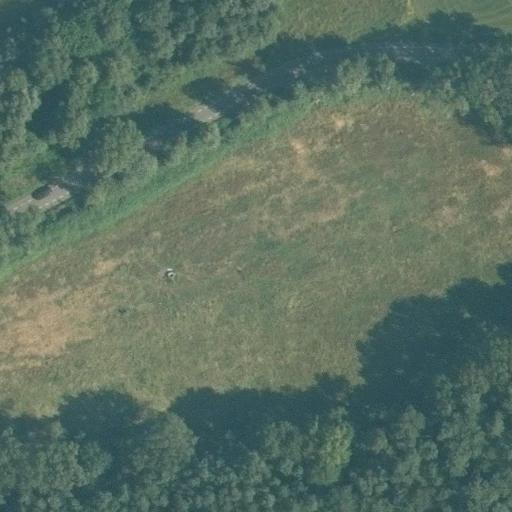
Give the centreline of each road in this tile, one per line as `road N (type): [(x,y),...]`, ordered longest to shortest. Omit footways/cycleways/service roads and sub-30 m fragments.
road 1 (tertiary): [(0,221),(291,70),(383,52),(511,55)]
road 2 (track): [(0,461),(348,441),(511,350)]
